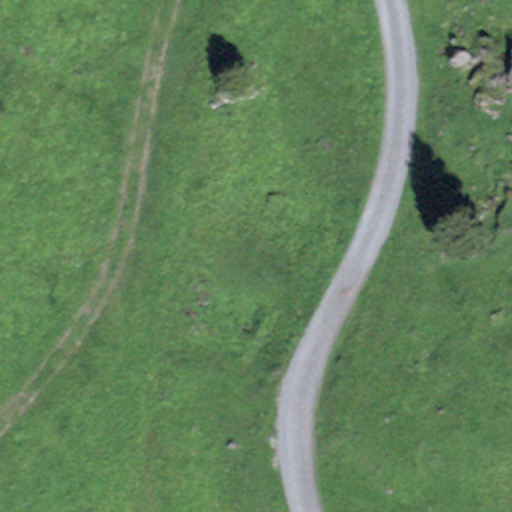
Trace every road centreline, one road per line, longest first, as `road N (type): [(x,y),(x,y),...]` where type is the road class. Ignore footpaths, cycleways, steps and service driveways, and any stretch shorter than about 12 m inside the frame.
road 1 (track): [(391,0),(399,105),(390,169),(366,238),(313,336),(296,411),(308,511)]
road 2 (track): [(174,0),(118,281),(0,423)]
